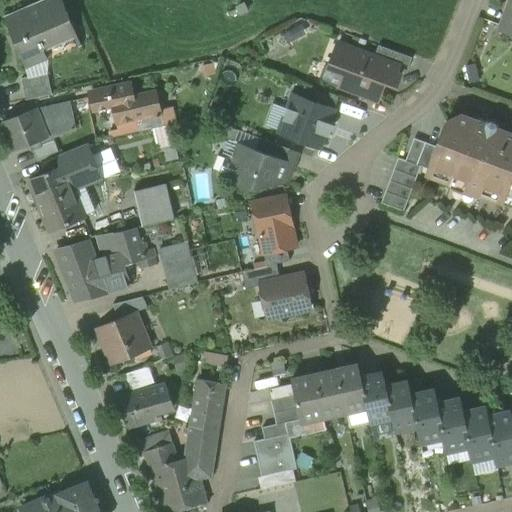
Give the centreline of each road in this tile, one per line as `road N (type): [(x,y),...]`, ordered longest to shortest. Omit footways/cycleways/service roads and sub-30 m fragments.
road 1 (residential): [(130,511),(0,202)]
road 2 (residential): [(474,0),(437,86),(351,161)]
road 3 (residential): [(511,366),(482,391),(339,339)]
road 4 (residential): [(215,511),(247,360)]
road 5 (residential): [(363,209),(497,259)]
